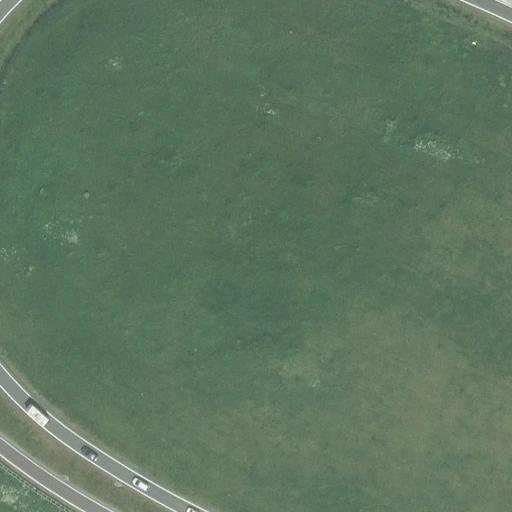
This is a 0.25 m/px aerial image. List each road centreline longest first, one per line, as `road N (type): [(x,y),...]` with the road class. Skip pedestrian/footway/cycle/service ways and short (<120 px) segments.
road 1 (motorway): [(0,13),(12,0),(473,0),(511,17)]
road 2 (motorway): [(189,511),(82,448),(0,374)]
